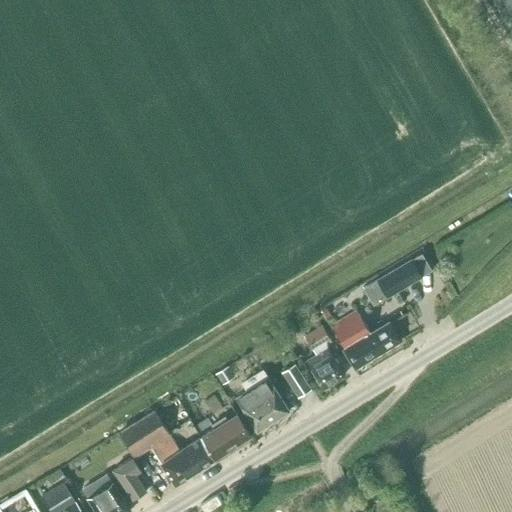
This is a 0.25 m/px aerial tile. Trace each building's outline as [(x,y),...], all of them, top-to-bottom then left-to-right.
[(511,0),(492,0),(511,34),(511,0)] [(421,277),(411,259),(376,280),(386,298),(421,277)] [(388,321),(369,333),(356,310),(330,326),(336,336),(343,348),(342,349),(354,369),(400,341),(388,321)] [(325,343),(330,340),(322,325),(304,336),(315,354),(305,361),(322,389),(342,376),(330,355),(325,348),(325,343)] [(312,390),(295,362),(280,371),(297,399),(312,390)] [(234,377),(227,366),(214,374),(222,385),(234,377)] [(286,412),(288,411),(287,409),(267,377),(261,369),(245,379),(250,388),(235,398),(255,430),(254,430),(256,432),(258,431),(257,430),(286,412)] [(178,450),(173,441),(154,411),(118,433),(134,458),(150,448),(154,453),(173,484),(213,459),(198,437),(178,450)] [(207,418),(193,426),(196,432),(199,436),(198,437),(213,459),(249,435),(236,413),(225,419),(213,427),(210,423),(207,418)] [(146,492),(136,475),(140,472),(131,457),(111,470),(131,502),(146,492)] [(64,474),(60,468),(47,476),(51,482),(64,474)] [(94,511),(127,511),(129,511),(111,482),(86,498),(94,511)] [(79,511),(74,503),(74,502),(63,483),(41,496),(50,511),(79,511)]
